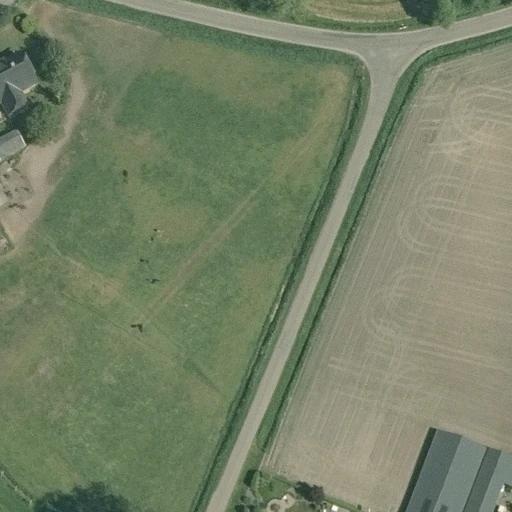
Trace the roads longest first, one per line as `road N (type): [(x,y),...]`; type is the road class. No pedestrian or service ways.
road 1 (unclassified): [(215,511),(398,44)]
road 2 (unclassified): [(398,44),(321,42),(137,0)]
